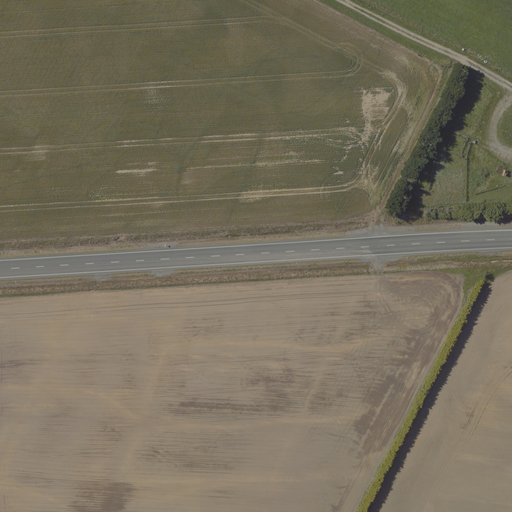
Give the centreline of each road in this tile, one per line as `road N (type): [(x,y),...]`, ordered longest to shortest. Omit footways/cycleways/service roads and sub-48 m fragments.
road 1 (primary): [(511,239),(0,268)]
road 2 (track): [(511,89),(338,0)]
